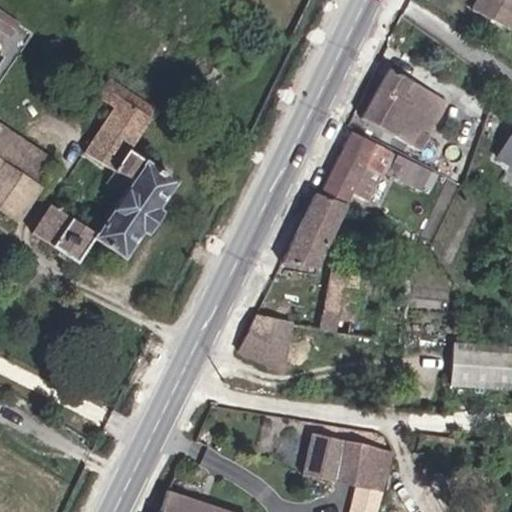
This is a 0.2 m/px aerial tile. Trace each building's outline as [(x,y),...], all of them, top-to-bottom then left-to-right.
[(511,0),(475,0),(472,8),(511,28),(511,0)] [(458,117),(468,97),(388,56),(362,108),(418,138),(426,124),(435,106),(458,117)] [(130,110),(49,237),(91,265),(108,237),(138,256),(157,227),(166,233),(180,209),(172,204),(189,177),(144,146),(170,105),(126,75),(111,97),(130,110)] [(449,134),(458,117),(435,106),(426,124),(449,134)] [(7,117),(0,128),(0,156),(49,190),(69,159),(7,117)] [(390,140),(342,118),(314,173),(348,190),(364,161),(374,166),(390,140)] [(511,128),(496,159),(511,167),(511,128)] [(49,190),(0,156),(0,198),(29,219),(49,190)] [(424,186),(430,166),(397,156),(390,176),(424,186)] [(314,173),(310,182),(344,198),(348,190),(314,173)] [(310,182),(280,242),(319,252),(344,198),(310,182)] [(327,257),(324,274),(378,286),(381,267),(327,257)] [(251,309),(235,341),(276,358),(285,316),(251,309)] [(511,344),(469,339),(463,385),(511,390),(511,344)] [(375,511),(397,452),(323,426),(308,468),(360,488),(351,511),(375,511)] [(177,460),(151,511),(250,511),(252,510),(196,490),(203,470),(177,460)]
